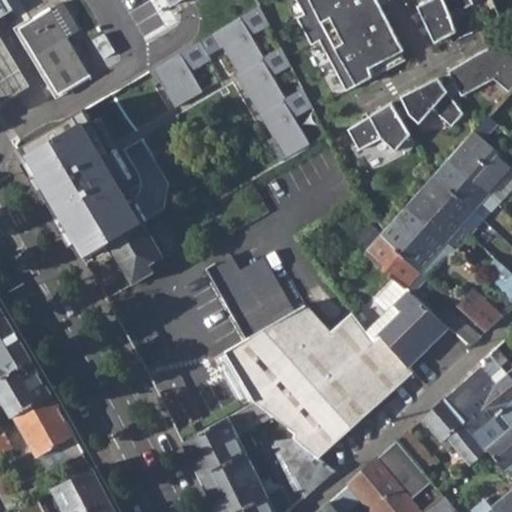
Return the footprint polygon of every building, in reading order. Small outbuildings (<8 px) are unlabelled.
[(0,18),(19,7),(15,0),(0,0),(0,101),(1,104),(20,92),(31,86),(0,33),(0,18)] [(320,40),(346,91),(406,59),(378,7),(373,10),(367,0),(296,0),(304,14),(297,17),(311,45),(320,40)] [(472,0),(430,0),(418,7),(435,43),(457,32),(452,15),(474,4),(472,0)] [(19,27),(60,94),(90,75),(68,37),(78,30),(60,2),(19,27)] [(279,162),(310,146),(295,118),(312,108),(303,90),(286,99),(273,75),(289,66),(280,48),(263,57),(251,34),(268,25),(257,6),(149,71),(156,84),(163,80),(167,88),(165,89),(176,108),(202,91),(190,71),(209,58),(208,56),(225,45),(229,51),(226,52),(238,73),(236,74),(243,86),(245,85),(251,95),(249,96),(269,130),(270,129),(275,136),(267,140),(279,162)] [(480,52),(450,70),(464,95),(496,79),(510,91),(511,88),(511,46),(509,40),(480,52)] [(410,114),(420,123),(432,108),(452,126),(464,113),(439,78),(401,96),(410,114)] [(392,102),(348,128),(360,149),(382,138),(396,150),(410,133),(392,102)] [(18,150),(83,258),(108,244),(143,223),(147,220),(125,181),(133,177),(98,119),(93,122),(85,109),(18,150)] [(489,117),(476,132),(484,138),(498,124),(489,117)] [(450,160),(490,194),(511,170),(511,162),(484,138),(476,132),(450,160)] [(421,191),(461,227),(469,220),(476,212),(483,205),(491,210),(497,202),(490,194),(450,160),(421,191)] [(511,190),(511,170),(490,194),(497,202),(499,204),(511,190)] [(408,206),(447,241),(461,227),(421,191),(408,206)] [(421,271),(441,248),(447,241),(408,206),(385,230),(381,236),(421,271)] [(483,221),(476,212),(469,220),(461,227),(470,236),(483,221)] [(132,283),(154,270),(148,263),(161,256),(143,223),(108,244),(132,283)] [(470,236),(461,227),(447,241),(457,250),(470,236)] [(366,251),(407,287),(421,271),(381,236),(366,251)] [(457,250),(447,241),(441,248),(450,256),(457,250)] [(166,264),(161,256),(148,263),(154,270),(166,264)] [(294,436),(319,460),(414,372),(410,366),(380,334),(375,336),(368,327),(353,309),(335,327),(306,303),(293,309),(263,257),(237,271),(218,281),(247,333),(243,335),(222,347),(252,401),(270,412),(294,429),(294,436)] [(231,258),(211,267),(218,281),(237,271),(231,258)] [(214,285),(218,281),(211,267),(207,270),(214,285)] [(498,286),(511,298),(511,274),(511,273),(498,286)] [(214,285),(243,335),(247,333),(218,281),(214,285)] [(458,305),(487,332),(503,317),(474,289),(458,305)] [(380,334),(410,366),(452,326),(446,322),(409,290),(368,327),(375,336),(380,334)] [(0,378),(32,360),(1,308),(0,309),(0,378)] [(452,315),(446,322),(452,326),(466,340),(474,346),(480,340),(452,315)] [(0,415),(12,409),(15,415),(16,415),(53,394),(32,360),(0,378),(0,415)] [(445,395),(461,413),(493,381),(480,364),(445,395)] [(511,383),(504,373),(493,381),(509,401),(511,398),(511,383)] [(476,432),(509,401),(493,381),(461,413),(467,420),(466,422),(476,432)] [(16,415),(46,471),(84,451),(53,394),(16,415)] [(447,436),(470,463),(489,449),(488,447),(476,432),(466,422),(467,420),(461,413),(445,395),(423,416),(443,439),(447,436)] [(511,426),(511,398),(509,401),(476,432),(488,447),(511,426)] [(238,432),(270,412),(252,401),(184,442),(218,511),(289,511),(304,499),(288,472),(276,475),(279,482),(273,485),(276,491),(267,494),(238,432)] [(511,426),(488,447),(489,449),(511,476),(511,426)] [(397,440),(422,469),(432,460),(408,429),(397,440)] [(261,442),(276,475),(288,472),(304,499),(335,472),(330,471),(319,460),(294,436),(261,442)] [(347,511),(361,500),(370,511),(419,511),(422,510),(411,497),(431,480),(422,469),(397,440),(377,458),(381,464),(371,472),(367,467),(329,501),(337,511),(347,511)] [(371,472),(381,464),(377,458),(367,467),(371,472)] [(117,511),(93,467),(53,489),(65,511),(48,511),(44,504),(39,507),(34,499),(13,511),(117,511)] [(438,477),(432,481),(437,488),(444,484),(438,477)] [(511,511),(511,490),(490,508),(486,511),(511,511)] [(419,511),(456,511),(441,493),(422,510),(419,511)] [(316,511),(337,511),(329,501),(316,511)] [(474,510),(475,511),(486,511),(490,508),(484,502),(474,510)]
